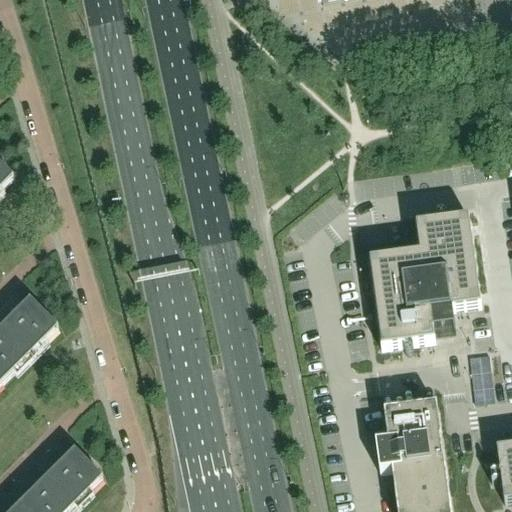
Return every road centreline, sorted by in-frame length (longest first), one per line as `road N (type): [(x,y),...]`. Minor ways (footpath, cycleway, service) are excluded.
road 1 (residential): [(142,511),(140,473),(0,0)]
road 2 (primary): [(103,0),(210,511)]
road 3 (primary): [(263,511),(156,0)]
road 4 (unclassified): [(511,366),(485,197)]
